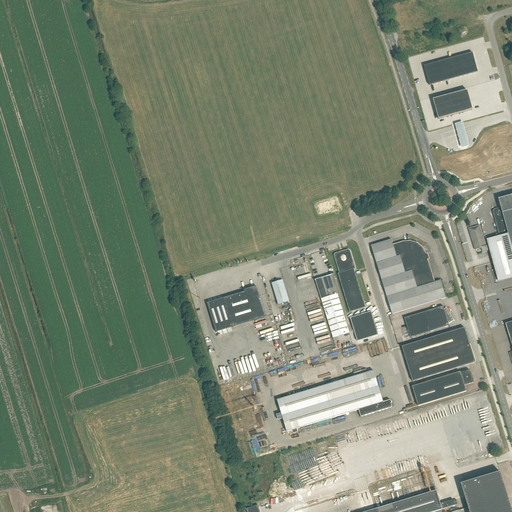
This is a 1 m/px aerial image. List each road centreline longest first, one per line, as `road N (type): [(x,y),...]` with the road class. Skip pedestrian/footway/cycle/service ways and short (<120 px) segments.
road 1 (unclassified): [(411,410),(357,231)]
road 2 (tertiary): [(425,148),(378,0)]
road 3 (unknown): [(243,268),(200,291),(223,349),(245,342),(244,323)]
road 4 (tertiary): [(511,430),(471,296)]
